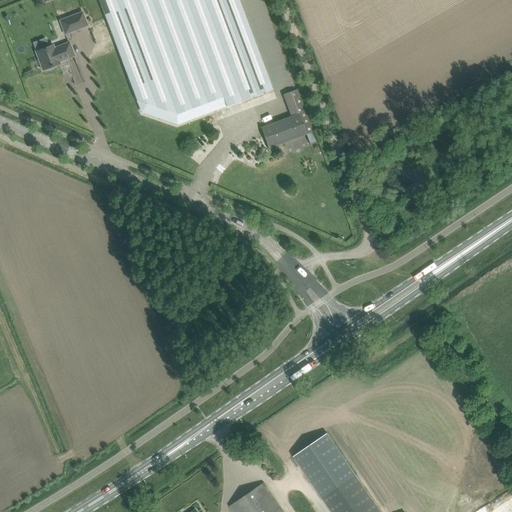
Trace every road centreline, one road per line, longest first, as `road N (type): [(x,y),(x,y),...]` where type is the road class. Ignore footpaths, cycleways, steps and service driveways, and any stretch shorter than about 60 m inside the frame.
road 1 (unclassified): [(294,273),(318,259),(365,251),(368,239),(281,0)]
road 2 (tertiary): [(294,273),(241,224),(0,121)]
road 3 (primary): [(77,511),(340,336)]
road 4 (track): [(428,328),(511,449)]
road 5 (primary): [(441,268),(340,336)]
road 6 (primary): [(340,336),(441,268)]
